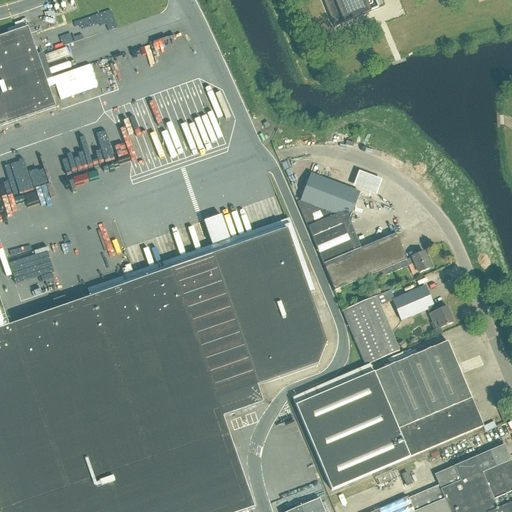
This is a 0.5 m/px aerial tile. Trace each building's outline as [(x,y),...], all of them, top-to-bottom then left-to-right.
[(381,0),(322,0),(334,27),(384,7),(381,0)] [(305,26),(328,15),(323,4),(300,15),(305,26)] [(95,14),(61,22),(65,38),(98,30),(95,14)] [(0,511),(246,511),(254,509),(223,418),(262,404),(256,388),(318,366),(327,344),(287,231),(68,307),(65,298),(53,302),(56,311),(9,328),(0,302),(0,127),(55,108),(27,28),(0,37),(0,511)] [(141,63),(147,60),(143,49),(137,51),(141,63)] [(49,159),(50,174),(81,173),(80,162),(75,162),(75,169),(69,170),(69,162),(58,162),(58,159),(49,159)] [(35,187),(28,165),(10,170),(11,174),(3,177),(0,167),(0,198),(16,194),(16,192),(35,187)] [(354,187),(374,194),(379,178),(359,172),(354,187)] [(323,266),(360,250),(348,221),(359,193),(311,175),(300,202),(297,204),(307,229),(308,228),(323,266)] [(165,226),(161,227),(169,252),(173,251),(165,226)] [(360,250),(323,266),(334,292),(373,275),(375,281),(413,265),(418,275),(429,270),(423,254),(406,261),(395,236),(360,251),(360,250)] [(383,287),(385,293),(397,288),(394,282),(383,287)] [(424,287),(395,300),(392,301),(400,321),(407,318),(423,312),(424,313),(427,311),(429,315),(431,320),(434,319),(439,330),(453,324),(446,308),(434,313),(431,307),(432,307),(426,292),(424,287)] [(377,298),(342,312),(366,367),(370,366),(399,353),(381,307),(377,298)] [(370,366),(366,367),(292,399),(331,492),(408,459),(482,428),(471,400),(447,343),(373,374),(370,366)] [(492,511),(496,510),(497,506),(483,475),(511,463),(510,462),(503,447),(494,451),(435,476),(439,486),(376,511),(492,511)] [(511,511),(511,465),(511,463),(483,475),(497,506),(496,510),(492,511),(511,511)] [(405,488),(411,485),(406,474),(400,476),(405,488)] [(324,511),(319,500),(290,511),(324,511)]
